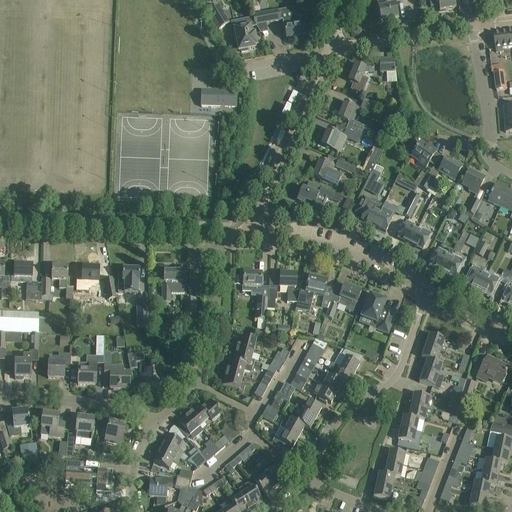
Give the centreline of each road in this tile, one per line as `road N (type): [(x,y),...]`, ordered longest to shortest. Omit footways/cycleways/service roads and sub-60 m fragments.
road 1 (residential): [(308,480),(342,417),(395,378),(425,293)]
road 2 (residential): [(221,236),(0,226)]
road 3 (residential): [(425,293),(354,258),(275,238),(249,223)]
road 4 (unclassified): [(249,223),(323,63)]
road 5 (residential): [(156,422),(103,405),(0,396)]
road 6 (residential): [(308,480),(257,440),(251,413),(194,383)]
road 7 (residential): [(221,236),(217,319),(194,383)]
road 8 (residential): [(328,51),(471,25)]
road 9 (residential): [(471,25),(489,131),(483,148)]
